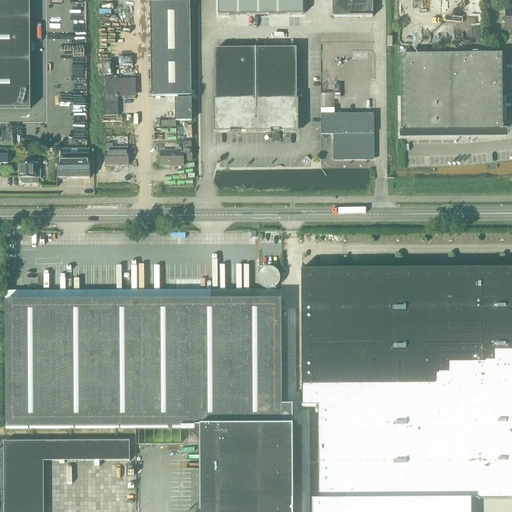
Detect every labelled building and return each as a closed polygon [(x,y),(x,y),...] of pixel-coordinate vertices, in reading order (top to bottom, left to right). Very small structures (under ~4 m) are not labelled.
[(0,0),(0,109),(30,109),(29,0),(0,0)] [(217,0),(218,15),(303,15),(302,0),(217,0)] [(372,0),(331,0),(332,16),(372,16),(372,0)] [(175,119),(191,119),(191,98),(190,98),(190,95),(191,95),(189,2),(150,3),(151,96),(177,96),(177,99),(175,99),(175,119)] [(511,9),(505,10),(505,17),(504,17),(502,17),(502,19),(502,21),(502,22),(504,23),(505,23),(505,29),(501,29),(501,37),(511,36),(511,9)] [(215,49),(215,96),(215,99),(213,99),(213,107),(215,107),(215,130),(241,130),(241,132),(246,132),(246,130),(256,130),(255,49),(215,49)] [(296,49),(261,49),(255,49),(256,130),(265,130),(265,132),(271,132),(271,130),(283,130),(296,130),(296,107),(298,107),(298,99),(296,99),(296,49)] [(480,54),(400,55),(400,133),(502,132),(502,54),(480,54)] [(115,81),(115,77),(103,77),(104,115),(118,115),(118,95),(130,95),(130,89),(134,89),(134,80),(115,81)] [(333,114),(321,114),(321,134),(333,134),(334,158),(374,158),(374,114),(333,114)] [(182,161),(191,161),(191,142),(183,142),(183,148),(180,148),(180,152),(161,152),(161,165),(182,165),(182,161)] [(106,166),(128,166),(128,147),(113,147),(113,144),(106,144),(106,166)] [(60,160),(58,160),(58,179),(90,179),(90,159),(90,150),(60,150),(60,160)] [(27,165),(19,165),(19,179),(24,179),(24,184),(38,184),(38,179),(41,179),(41,160),(27,160),(27,165)] [(302,317),(282,317),(282,332),(302,332),(302,406),(319,406),(320,502),(314,502),(314,511),(511,511),(511,269),(319,271),(319,268),(302,268),(302,271),(301,271),(302,317)] [(261,301),(5,303),(6,429),(136,428),(195,428),(195,432),(192,435),(200,443),(200,511),(295,511),(294,425),(294,406),(283,406),(282,332),(282,317),(282,300),(281,300),(261,301)]
